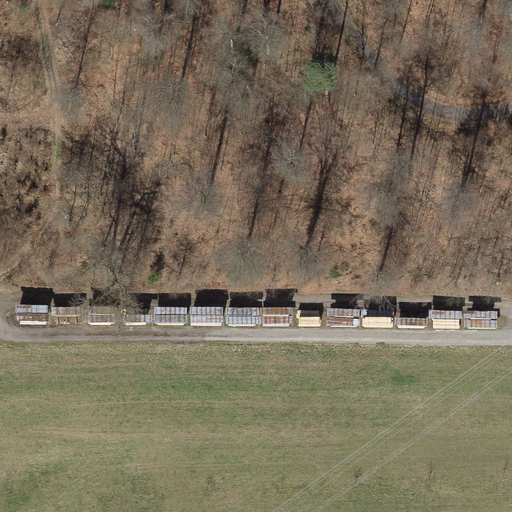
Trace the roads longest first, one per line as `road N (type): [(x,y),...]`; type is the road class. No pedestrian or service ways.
road 1 (track): [(511,347),(0,332)]
road 2 (track): [(511,107),(476,116),(397,88),(333,0)]
